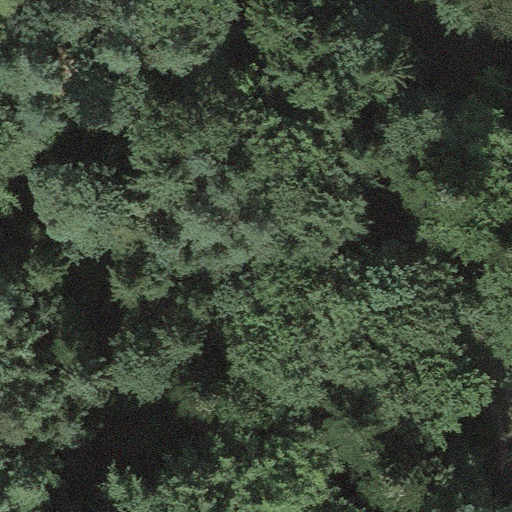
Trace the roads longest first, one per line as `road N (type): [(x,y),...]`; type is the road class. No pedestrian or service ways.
road 1 (track): [(230,0),(260,63),(495,359),(511,415)]
road 2 (track): [(411,0),(511,86)]
